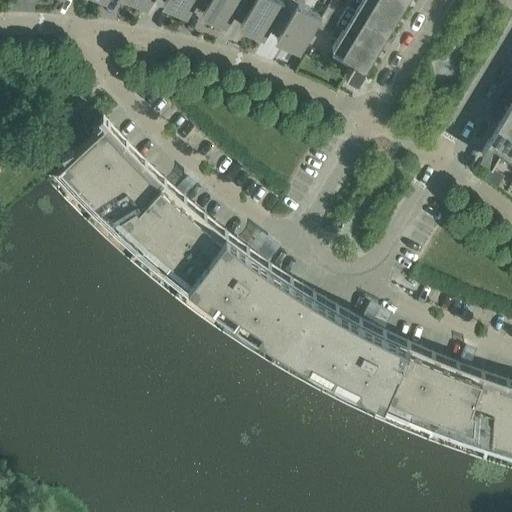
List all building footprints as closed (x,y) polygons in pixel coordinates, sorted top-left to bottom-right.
[(164,0),(164,1),(187,15),(195,2),(195,0),(164,0)] [(195,0),(195,2),(205,8),(203,12),(225,25),(232,14),(240,0),(195,0)] [(283,0),(240,0),(232,14),(242,20),(240,23),(263,37),(269,27),(285,1),(284,0),(283,0)] [(321,15),(297,0),(283,0),(284,0),(285,1),(269,27),(279,33),(277,37),(300,51),(316,24),(321,15)] [(360,0),(355,9),(388,28),(399,10),(382,0),(360,0)] [(382,0),(399,10),(404,0),(382,0)] [(335,8),(328,4),(322,14),(329,18),(335,8)] [(355,9),(348,5),(337,23),(344,28),(376,47),(388,28),(355,9)] [(316,24),(322,28),(329,18),(322,14),(321,15),(316,24)] [(347,69),(359,76),(376,47),(344,28),(332,47),(353,60),(347,69)] [(511,103),(500,121),(511,129),(511,103)] [(511,376),(481,367),(466,360),(375,318),(336,300),(261,249),(204,209),(191,198),(181,188),(103,112),(92,123),(97,129),(45,176),(65,198),(86,219),(107,239),(129,259),(151,277),(174,296),(197,313),(221,330),(245,346),(270,362),(295,377),(321,391),(347,404),(373,416),(400,428),(427,439),(454,449),(482,459),(510,467),(511,467),(511,376)] [(482,151),(500,162),(505,152),(511,155),(511,129),(500,121),(482,151)]
